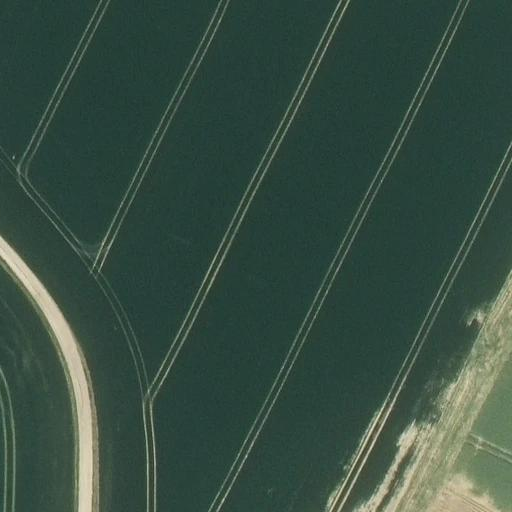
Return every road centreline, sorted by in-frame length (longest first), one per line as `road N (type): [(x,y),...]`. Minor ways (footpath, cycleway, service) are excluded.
road 1 (track): [(84,511),(85,430),(75,366),(55,320),(0,248)]
road 2 (track): [(511,330),(503,347),(452,373),(394,470)]
